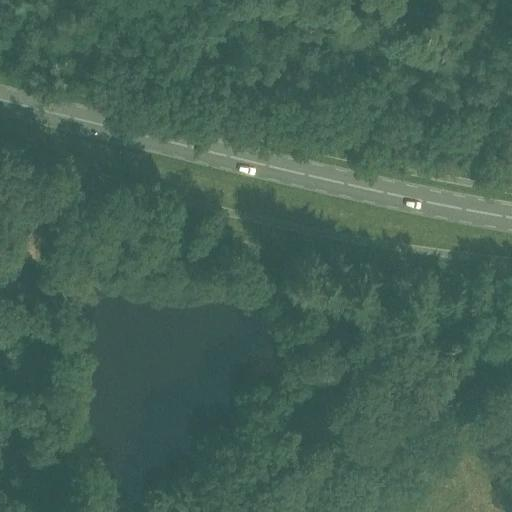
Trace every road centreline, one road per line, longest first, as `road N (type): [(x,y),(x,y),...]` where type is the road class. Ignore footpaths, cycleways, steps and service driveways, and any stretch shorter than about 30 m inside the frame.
road 1 (primary): [(511,219),(0,99)]
road 2 (track): [(204,511),(511,285)]
